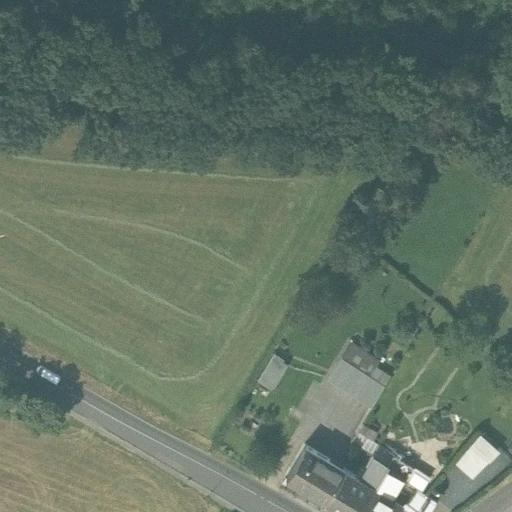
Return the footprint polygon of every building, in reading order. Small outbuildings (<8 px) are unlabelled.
[(310,324),(301,319),(284,346),(292,352),(310,324)] [(351,341),(327,378),(365,403),(356,417),(362,420),(390,376),(374,366),(379,359),(351,341)] [(287,363),(274,355),(258,383),(271,390),(287,363)] [(350,438),(373,452),(388,462),(393,453),(371,439),(376,431),(361,421),(350,438)] [(466,474),(493,444),(476,428),(448,458),(466,474)] [(283,475),(322,500),(343,467),(304,442),(283,475)] [(473,469),(483,479),(505,456),(494,446),(473,469)] [(373,452),(358,476),(373,486),(385,466),(388,462),(373,452)] [(429,476),(393,453),(388,462),(385,466),(403,477),(401,478),(420,490),(429,476)] [(401,478),(403,477),(385,466),(373,486),(390,496),(401,478)] [(322,500),(341,511),(356,511),(373,486),(358,476),(343,467),(322,500)] [(390,496),(373,486),(356,511),(390,511),(398,501),(390,496)]
